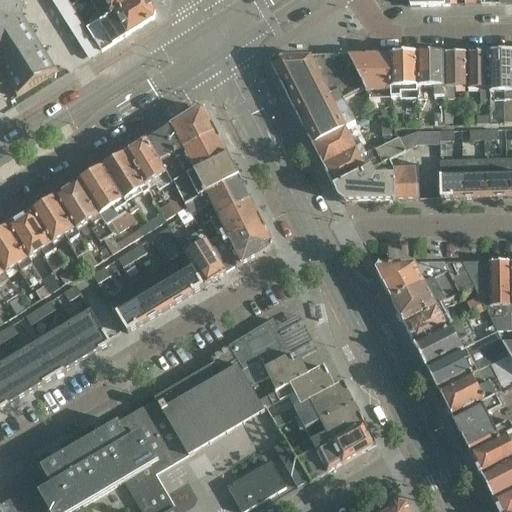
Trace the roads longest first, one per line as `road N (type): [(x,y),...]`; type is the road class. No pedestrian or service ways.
road 1 (residential): [(0,473),(107,405),(125,361),(319,250)]
road 2 (secondary): [(0,192),(218,50)]
road 3 (secondary): [(207,29),(0,157)]
road 4 (tertiary): [(422,450),(319,250)]
road 5 (tertiary): [(319,250),(218,50)]
road 6 (residential): [(319,250),(388,228),(511,225)]
road 7 (residential): [(357,0),(386,34),(511,31)]
road 8 (residential): [(309,511),(422,450)]
